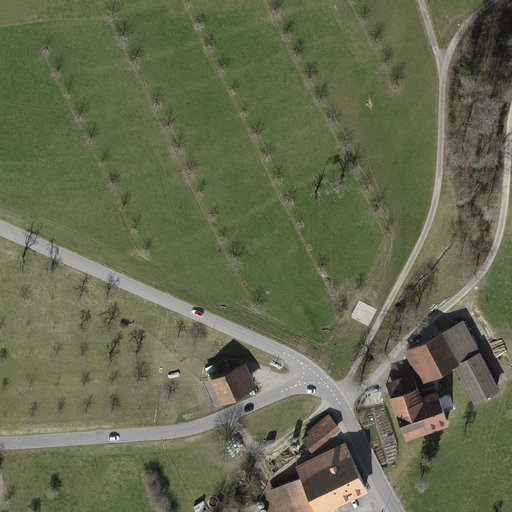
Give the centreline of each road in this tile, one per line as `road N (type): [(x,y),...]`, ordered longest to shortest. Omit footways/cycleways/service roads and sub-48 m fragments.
road 1 (track): [(442,73),(431,215),(335,396)]
road 2 (tertiary): [(315,373),(0,227)]
road 3 (tertiary): [(315,373),(182,430),(0,444)]
road 4 (track): [(511,148),(502,233),(490,262),(343,409)]
road 5 (tertiary): [(398,511),(315,373)]
